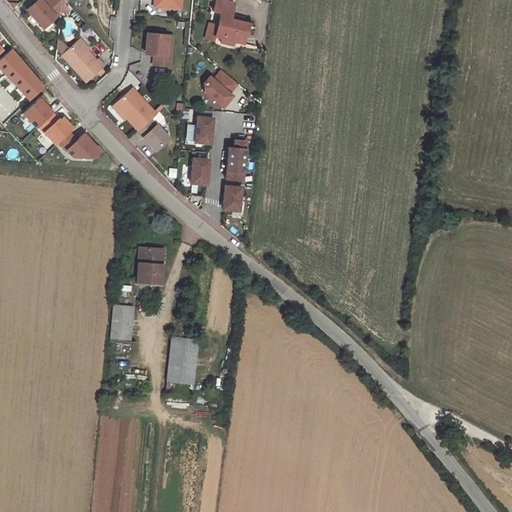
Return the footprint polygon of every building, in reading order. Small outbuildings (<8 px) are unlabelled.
[(42,0),(37,0),(27,9),(43,27),(60,12),(61,0),(44,0),(44,1),(42,0)] [(249,24),(243,22),(230,19),(231,14),(234,3),(221,0),(216,0),(213,11),(221,13),(217,26),(215,37),(221,39),(221,42),(233,46),(235,42),(243,44),(249,24)] [(215,37),(217,26),(210,23),(205,39),(213,41),(215,37)] [(168,66),(169,55),(164,54),(166,35),(146,33),(144,53),(153,54),(152,65),(168,66)] [(60,53),(85,79),(103,62),(97,55),(95,57),(77,38),(60,53)] [(236,83),(220,70),(212,79),(208,76),(202,83),(203,92),(221,107),(231,95),(228,93),(236,83)] [(127,117),(136,127),(155,110),(133,87),(114,104),(127,117)] [(41,95),(22,113),(35,127),(37,126),(52,112),(45,104),(47,102),(41,95)] [(127,117),(114,104),(111,107),(124,121),(127,117)] [(152,118),(157,113),(155,110),(136,127),(139,131),(152,118)] [(52,112),(37,126),(54,144),(72,127),(62,116),(59,119),(52,112)] [(212,118),(196,116),(194,142),(210,143),(212,118)] [(152,118),(139,131),(137,132),(142,139),(144,137),(156,150),(170,137),(152,118)] [(242,181),(246,140),(234,139),(233,147),(228,147),(225,179),(242,181)] [(208,160),(192,158),(190,183),(206,185),(208,160)] [(241,187),(224,186),(222,210),(239,211),(241,187)] [(154,259),(156,244),(136,242),(133,280),(158,283),(160,260),(154,259)] [(131,302),(111,299),(108,334),(127,337),(131,302)] [(196,334),(171,331),(165,378),(191,381),(196,334)]
